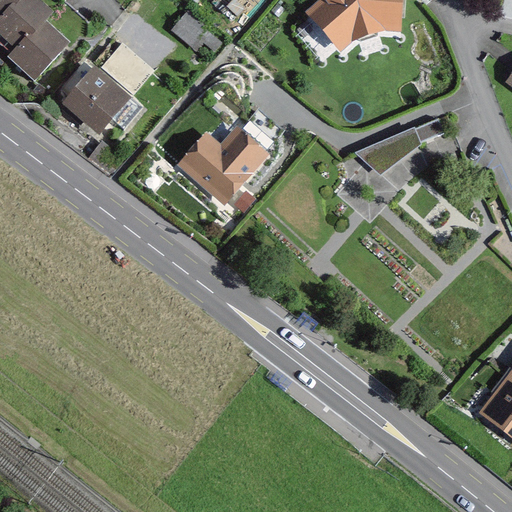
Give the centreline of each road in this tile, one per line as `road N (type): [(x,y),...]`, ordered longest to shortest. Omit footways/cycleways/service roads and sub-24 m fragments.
road 1 (primary): [(0,132),(492,511)]
road 2 (unclassified): [(443,0),(511,167)]
